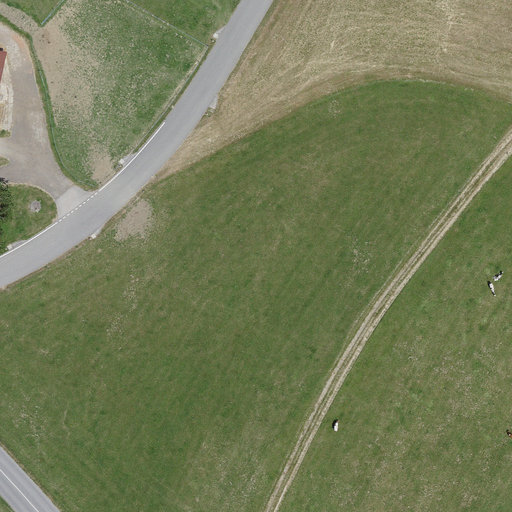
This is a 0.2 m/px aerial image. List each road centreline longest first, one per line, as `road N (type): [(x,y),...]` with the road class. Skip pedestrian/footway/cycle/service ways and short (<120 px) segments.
road 1 (track): [(511,136),(475,171),(360,324),(272,511)]
road 2 (tertiary): [(263,0),(153,165),(100,213),(0,273)]
